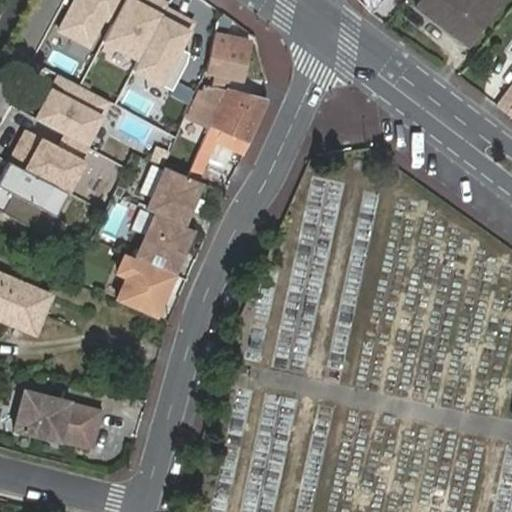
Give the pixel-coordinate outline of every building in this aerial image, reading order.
[(197,22),(155,0),(72,0),(55,31),(94,52),(99,42),(135,61),(129,73),(161,90),(197,22)] [(368,0),(371,10),(372,12),(382,0),(368,0)] [(420,0),(417,5),(469,44),(503,0),(420,0)] [(246,45),(212,37),(204,73),(205,73),(237,80),(246,45)] [(114,102),(55,72),(0,177),(0,210),(46,234),(114,102)] [(511,79),(494,105),(511,117),(511,79)] [(207,131),(225,93),(201,88),(187,122),(207,131)] [(242,154),(265,103),(225,93),(207,131),(191,165),(194,167),(190,178),(197,181),(215,140),(242,154)] [(181,229),(200,186),(163,170),(144,212),(153,216),(132,261),(170,278),(190,233),(181,229)] [(116,238),(129,207),(115,201),(101,232),(116,238)] [(170,278),(132,261),(122,257),(114,275),(123,279),(113,303),(151,320),(170,278)] [(0,277),(0,322),(33,335),(48,296),(0,277)] [(99,414),(22,394),(12,431),(89,452),(99,414)]
